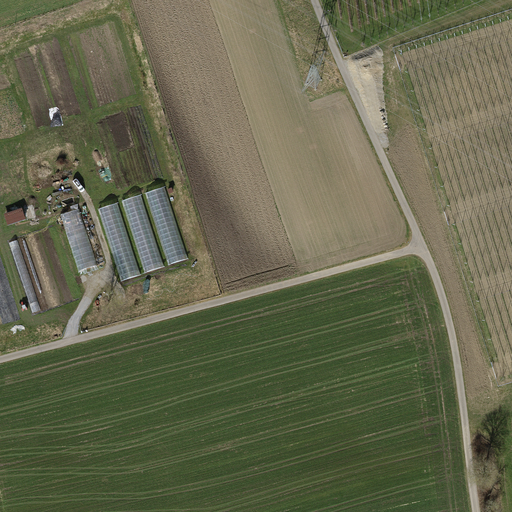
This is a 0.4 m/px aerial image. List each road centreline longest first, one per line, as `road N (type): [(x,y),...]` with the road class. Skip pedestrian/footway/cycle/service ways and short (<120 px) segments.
road 1 (track): [(315,0),(440,288),(456,348),(476,511)]
road 2 (track): [(0,361),(422,246)]
road 3 (track): [(498,0),(341,65)]
